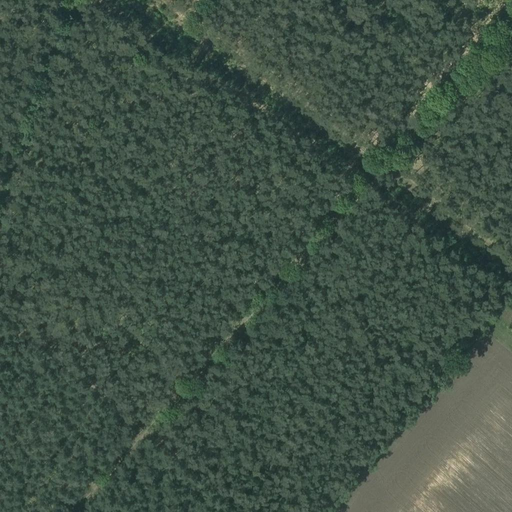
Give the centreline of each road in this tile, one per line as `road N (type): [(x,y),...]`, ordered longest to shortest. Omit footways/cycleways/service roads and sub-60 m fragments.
road 1 (track): [(511,29),(147,432)]
road 2 (track): [(0,194),(69,0)]
